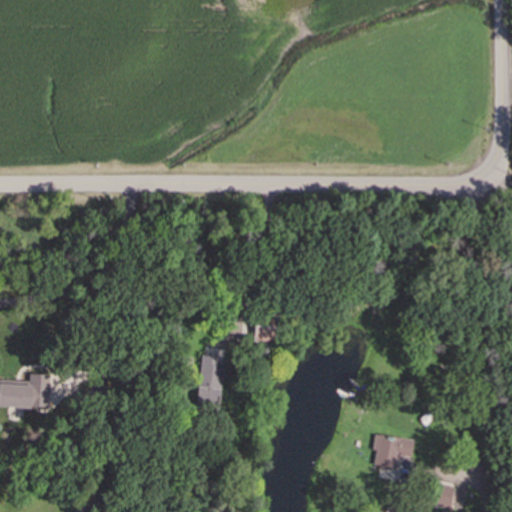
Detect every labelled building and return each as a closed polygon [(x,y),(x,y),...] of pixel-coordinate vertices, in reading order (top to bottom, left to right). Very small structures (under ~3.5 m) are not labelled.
[(277,344),(278,329),(255,328),(255,343),(277,344)] [(220,411),(223,359),(201,358),(198,410),(220,411)] [(30,387),(0,385),(0,408),(48,410),(49,377),(30,376),(30,387)] [(413,442),(392,441),(391,458),(412,459),(413,442)] [(430,506),(451,509),(454,490),(434,486),(430,506)]
